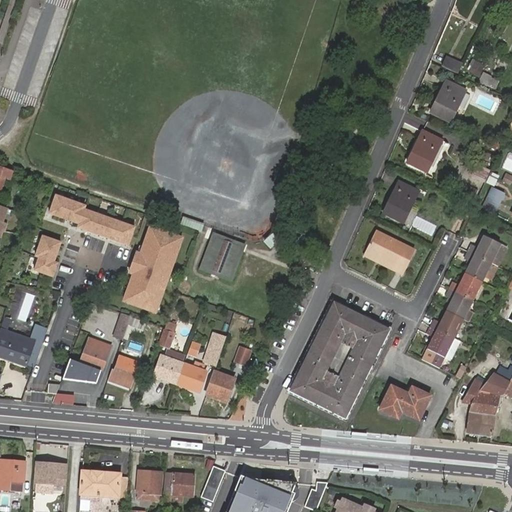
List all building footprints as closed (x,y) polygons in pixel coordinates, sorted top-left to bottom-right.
[(511,0),(494,0),(511,8),(511,0)] [(449,54),(444,62),(460,70),(464,61),(449,54)] [(472,60),(467,72),(479,77),(484,65),(472,60)] [(465,92),(445,82),(430,114),(450,123),(465,92)] [(441,141),(422,132),(408,163),(427,172),(441,141)] [(486,180),(490,168),(475,164),(472,175),(486,180)] [(6,171),(0,187),(0,189),(4,179),(9,181),(12,174),(6,171)] [(510,186),(511,181),(511,176),(505,173),(501,182),(510,186)] [(417,192),(398,182),(384,213),(403,223),(417,192)] [(492,187),(481,209),(494,215),(505,194),(492,187)] [(85,207),(55,197),(49,215),(79,225),(77,228),(128,246),(135,228),(84,210),(85,207)] [(184,217),(181,225),(202,231),(204,223),(184,217)] [(177,239),(151,230),(149,237),(145,236),(138,256),(134,255),(129,269),(133,270),(124,297),(128,299),(125,306),(151,314),(153,307),(157,309),(178,247),(174,246),(177,239)] [(380,257),(403,269),(413,249),(375,230),(366,248),(381,255),(380,257)] [(469,253),(491,264),(500,245),(483,236),(477,248),(473,246),(469,253)] [(60,244),(42,237),(35,257),(39,258),(34,272),(53,278),(57,265),(54,263),(60,244)] [(238,250),(239,247),(212,237),(201,269),(227,278),(238,250)] [(315,251),(323,255),(327,246),(318,243),(315,251)] [(402,273),(403,269),(380,257),(381,255),(366,248),(363,254),(402,273)] [(464,274),(482,282),(491,264),(469,253),(466,260),(470,262),(464,274)] [(451,290),(472,301),(482,282),(464,274),(458,286),(454,283),(451,290)] [(16,288),(9,315),(28,320),(35,293),(16,288)] [(463,320),(472,301),(451,290),(447,296),(452,299),(446,311),(463,320)] [(390,330),(332,301),(287,392),(346,421),(390,330)] [(111,338),(119,312),(103,307),(95,333),(111,338)] [(463,320),(446,311),(439,323),(435,321),(432,328),(454,338),(463,320)] [(126,334),(141,338),(145,321),(131,317),(126,334)] [(0,330),(7,333),(10,323),(3,321),(0,330)] [(127,327),(117,323),(112,336),(123,340),(127,327)] [(42,345),(47,330),(37,326),(33,337),(35,337),(33,342),(42,345)] [(454,338),(432,328),(429,334),(433,336),(423,356),(440,365),(444,358),(454,338)] [(30,353),(33,342),(32,341),(28,340),(7,333),(0,330),(0,358),(25,367),(30,353)] [(162,331),(156,346),(168,351),(174,335),(162,331)] [(111,342),(91,334),(81,359),(78,365),(99,373),(100,373),(110,347),(108,347),(111,342)] [(202,339),(193,336),(190,345),(187,354),(196,357),(202,339)] [(454,338),(444,358),(451,362),(461,342),(454,338)] [(218,357),(223,344),(210,340),(204,360),(208,362),(206,369),(214,371),(216,365),(218,357)] [(257,350),(248,347),(246,351),(234,346),(229,362),(250,370),(256,354),(255,353),(257,350)] [(39,356),(30,353),(25,367),(34,370),(39,356)] [(78,365),(81,359),(71,355),(64,375),(94,386),(99,373),(78,365)] [(423,356),(422,359),(439,368),(440,365),(423,356)] [(138,363),(120,357),(116,371),(112,369),(109,378),(130,386),(138,363)] [(153,378),(176,386),(183,365),(160,357),(153,378)] [(183,365),(176,386),(197,393),(204,373),(183,365)] [(509,382),(511,376),(511,373),(504,369),(498,379),(499,379),(508,384),(509,382)] [(213,373),(205,396),(225,404),(234,381),(213,373)] [(466,433),(479,435),(483,407),(499,379),(498,379),(492,375),(484,385),(475,380),(462,402),(471,404),(466,433)] [(483,407),(479,435),(491,437),(499,395),(504,394),(511,398),(511,383),(509,382),(508,384),(499,379),(483,407)] [(58,391),(60,386),(48,384),(47,394),(57,395),(58,391)] [(430,397),(412,388),(409,394),(390,386),(379,410),(398,418),(401,412),(418,420),(430,397)] [(74,396),(57,395),(53,404),(73,406),(74,396)] [(0,489),(21,492),(22,482),(24,463),(1,461),(0,472),(0,489)] [(37,464),(36,482),(35,493),(53,494),(54,485),(66,486),(68,467),(37,464)] [(213,502),(225,471),(213,466),(201,497),(213,502)] [(138,472),(137,493),(160,494),(161,474),(138,472)] [(120,476),(83,473),(81,501),(91,502),(92,495),(124,498),(126,479),(120,478),(120,476)] [(166,474),(165,494),(192,496),(194,476),(166,474)] [(244,478),(239,477),(225,511),(227,511),(238,485),(241,486),(244,478)] [(287,511),(291,503),(294,494),(291,493),(294,487),(295,484),(276,481),(272,489),(268,487),(267,481),(244,478),(241,486),(238,485),(227,511),(287,511)] [(272,489),(276,481),(267,480),(267,481),(268,487),(272,489)] [(326,490),(330,481),(319,480),(318,489),(326,490)] [(318,511),(326,490),(318,489),(313,489),(306,507),(318,511)] [(369,511),(357,507),(340,500),(334,511),(369,511)]
